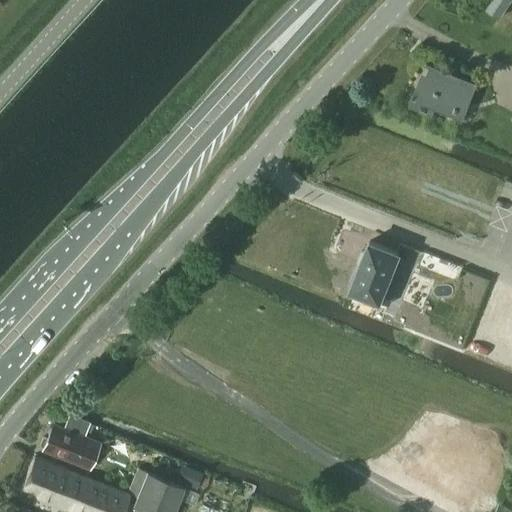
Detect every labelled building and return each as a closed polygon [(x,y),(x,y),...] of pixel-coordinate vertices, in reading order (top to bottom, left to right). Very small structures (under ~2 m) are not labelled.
[(417,101),(463,119),(478,82),(432,64),(417,101)] [(359,267),(351,288),(380,300),(389,304),(395,288),(396,288),(409,256),(408,256),(400,252),(370,240),(368,245),(365,251),(361,261),(359,267)] [(64,426),(54,422),(48,437),(43,437),(40,443),(43,447),(43,449),(90,467),(100,442),(85,435),(90,423),(69,414),(64,426)] [(122,511),(130,493),(34,455),(20,490),(75,511),(122,511)] [(200,471),(181,463),(175,478),(194,486),(200,471)] [(137,466),(127,489),(131,491),(138,494),(134,505),(150,511),(173,511),(185,486),(141,468),(137,466)] [(224,511),(202,503),(198,511),(224,511)]
